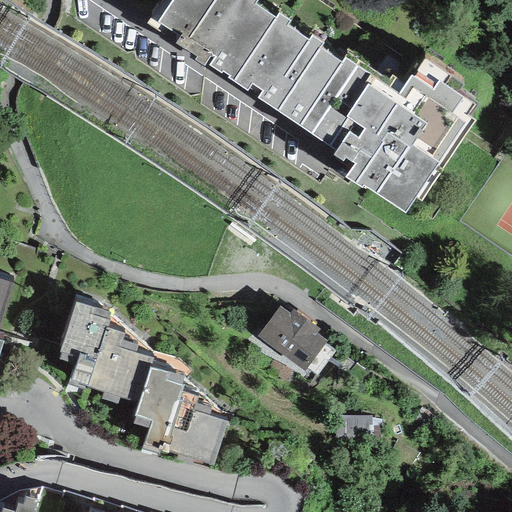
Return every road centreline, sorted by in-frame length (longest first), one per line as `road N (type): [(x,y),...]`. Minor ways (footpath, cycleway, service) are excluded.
road 1 (unclassified): [(52,0),(6,115),(54,231),(98,268),(280,286)]
road 2 (track): [(280,286),(402,359),(511,457)]
